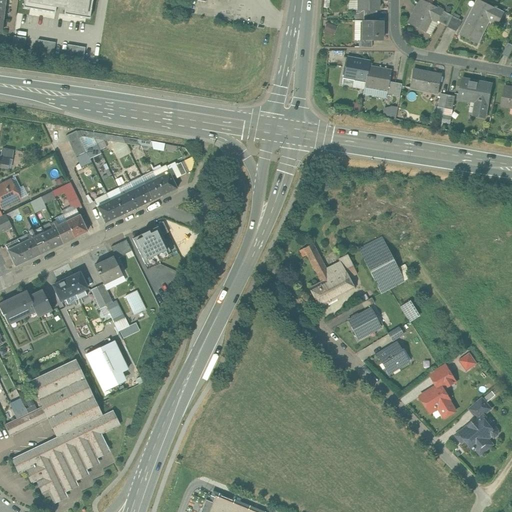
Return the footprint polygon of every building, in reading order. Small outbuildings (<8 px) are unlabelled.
[(29,0),(28,9),(55,13),(57,3),(66,4),(64,15),(86,18),(89,0),(29,0)] [(378,0),(358,0),(358,10),(360,10),(364,10),(377,10),(378,10),(378,0)] [(425,2),(420,0),(419,0),(408,23),(425,32),(431,19),(437,22),(442,11),(425,2)] [(469,39),(488,4),(486,3),(479,0),(478,0),(461,35),(469,39)] [(488,4),(469,39),(477,44),(489,20),(498,25),(504,12),(488,4)] [(452,16),(442,11),(437,22),(447,27),(452,16)] [(462,21),(452,16),(447,27),(457,31),(462,21)] [(364,21),(363,21),(363,40),(363,41),(372,41),(382,42),(382,21),(377,21),(364,21)] [(337,26),(328,23),(324,31),(334,35),(337,26)] [(26,37),(14,35),(13,46),(25,47),(26,37)] [(56,42),(38,39),(37,49),(54,52),(56,42)] [(511,51),(511,44),(509,43),(503,55),(509,58),(511,51)] [(85,47),(68,44),(66,54),(83,58),(85,47)] [(338,52),(329,50),(326,65),(335,67),(338,52)] [(369,62),(347,57),(343,77),(342,83),(343,84),(352,86),(353,85),(354,79),(366,81),(368,67),(369,62)] [(391,71),(368,67),(366,81),(365,86),(387,90),(387,91),(389,82),(391,71)] [(442,76),(413,70),(410,88),(438,94),(442,76)] [(491,85),(464,80),(460,98),(478,102),(475,114),(484,116),(484,117),(485,118),(489,98),(490,98),(491,97),(489,96),(491,85)] [(395,83),(389,82),(387,91),(387,90),(386,93),(393,95),(395,83)] [(402,84),(395,83),(393,95),(399,96),(402,84)] [(511,88),(505,87),(502,105),(511,107),(511,88)] [(447,95),(441,94),(438,107),(445,108),(447,95)] [(361,105),(353,103),(350,111),(359,114),(361,105)] [(395,106),(383,106),(382,115),(395,116),(395,106)] [(76,130),(66,136),(68,141),(79,136),(76,130)] [(122,138),(107,135),(110,141),(125,143),(122,138)] [(79,136),(68,141),(71,146),(82,141),(79,136)] [(137,140),(122,138),(125,143),(140,146),(137,140)] [(151,142),(137,140),(140,146),(142,149),(148,149),(148,147),(153,147),(151,142)] [(82,141),(71,146),(73,152),(84,147),(82,141)] [(125,144),(115,148),(118,157),(128,153),(125,144)] [(84,147),(73,152),(76,157),(87,152),(84,147)] [(13,152),(2,150),(0,158),(9,159),(12,160),(13,152)] [(0,158),(0,157),(0,166),(7,168),(9,159),(0,158)] [(189,171),(184,161),(180,162),(185,173),(189,171)] [(175,165),(176,165),(174,162),(166,166),(171,176),(174,174),(176,178),(180,176),(175,165)] [(185,173),(180,162),(176,165),(175,165),(180,176),(185,173)] [(171,176),(166,166),(153,172),(164,195),(177,188),(173,180),(176,179),(176,178),(174,174),(171,176)] [(164,195),(153,172),(142,178),(145,184),(152,200),(164,195)] [(11,180),(0,185),(0,206),(1,208),(20,199),(20,198),(17,199),(13,191),(16,189),(11,180)] [(78,198),(70,183),(64,186),(71,201),(78,198)] [(145,184),(133,189),(141,206),(152,200),(145,184)] [(133,189),(122,195),(129,211),(141,206),(133,189)] [(51,193),(41,197),(43,201),(53,196),(51,193)] [(122,195),(110,201),(118,217),(129,211),(122,195)] [(41,197),(31,202),(33,206),(43,201),(41,197)] [(110,201),(97,207),(105,223),(118,217),(110,201)] [(29,203),(18,209),(20,214),(22,218),(34,212),(29,203)] [(18,209),(6,215),(8,220),(20,214),(18,209)] [(77,211),(74,209),(63,215),(66,221),(74,238),(87,231),(77,211)] [(6,215),(0,218),(0,232),(12,227),(8,220),(6,215)] [(74,238),(66,221),(58,226),(56,221),(53,223),(63,243),(68,241),(67,241),(74,238)] [(63,243),(53,223),(50,224),(52,228),(44,233),(51,249),(58,245),(58,246),(63,243)] [(144,267),(166,257),(157,238),(166,234),(161,225),(156,228),(156,231),(133,242),(144,267)] [(44,233),(35,237),(33,233),(30,234),(40,255),(45,252),(44,252),(51,249),(44,233)] [(29,240),(21,244),(28,260),(35,257),(40,255),(30,234),(27,236),(29,240)] [(382,238),(359,249),(381,293),(404,281),(404,280),(397,268),(382,238)] [(126,240),(111,247),(116,258),(131,250),(126,240)] [(21,244),(8,250),(15,266),(28,260),(21,244)] [(326,268),(313,244),(304,249),(317,273),(326,268)] [(358,273),(348,254),(339,259),(340,261),(349,278),(358,273)] [(112,257),(95,265),(94,265),(102,281),(120,272),(121,275),(122,274),(113,256),(112,257)] [(326,268),(317,273),(321,282),(323,281),(333,300),(355,288),(349,278),(340,261),(326,268)] [(411,277),(405,264),(397,268),(404,280),(411,277)] [(79,273),(68,278),(75,294),(87,288),(79,273)] [(68,278),(53,286),(57,293),(56,294),(59,299),(60,299),(61,301),(75,294),(68,278)] [(321,282),(310,288),(319,307),(333,300),(323,281),(321,282)] [(110,297),(103,284),(104,283),(103,283),(97,287),(103,300),(110,297)] [(103,300),(97,287),(90,289),(100,309),(106,306),(103,300)] [(136,290),(125,296),(134,315),(141,312),(146,310),(136,290)] [(29,296),(35,311),(38,316),(44,314),(43,313),(51,310),(42,291),(33,295),(29,296)] [(35,311),(29,296),(26,292),(15,297),(14,297),(10,299),(0,304),(0,308),(4,315),(8,324),(16,320),(28,314),(35,311)] [(123,318),(115,301),(113,302),(110,297),(103,300),(106,306),(114,322),(123,318)] [(372,297),(362,303),(365,308),(375,303),(372,297)] [(410,300),(400,307),(410,322),(420,316),(410,300)] [(371,308),(348,320),(358,339),(381,327),(371,308)] [(149,317),(146,310),(141,312),(145,319),(149,317)] [(128,326),(123,318),(114,322),(118,330),(120,330),(128,326)] [(150,319),(145,322),(150,331),(153,324),(150,319)] [(128,326),(120,330),(124,337),(139,330),(136,322),(128,326)] [(400,327),(389,334),(389,333),(388,333),(392,341),(393,340),(404,333),(400,327)] [(123,372),(128,370),(115,341),(85,355),(99,384),(123,372)] [(410,363),(397,342),(396,342),(397,343),(378,354),(378,353),(377,354),(389,375),(390,374),(389,371),(400,365),(401,366),(408,362),(409,363),(410,363)] [(469,354),(459,361),(466,371),(476,364),(469,354)] [(101,416),(74,360),(31,381),(43,407),(48,417),(48,418),(52,416),(61,435),(13,458),(20,473),(27,469),(33,483),(38,480),(44,493),(48,492),(53,502),(66,495),(64,490),(77,484),(74,479),(87,472),(85,467),(98,461),(95,456),(109,450),(101,434),(117,426),(110,412),(101,416)] [(446,366),(430,375),(435,382),(450,373),(446,366)] [(127,381),(123,372),(99,384),(103,392),(127,381)] [(450,373),(435,382),(437,386),(429,391),(421,396),(420,396),(430,413),(431,412),(430,410),(436,406),(441,409),(446,416),(444,417),(444,418),(455,411),(449,401),(451,401),(444,389),(456,382),(450,373)] [(482,399),(470,409),(477,419),(484,415),(491,409),(482,399)] [(511,405),(507,400),(499,407),(506,414),(511,408),(511,405)] [(43,407),(36,410),(41,421),(48,417),(43,407)] [(41,421),(36,410),(29,413),(34,424),(41,421)] [(29,413),(22,417),(27,428),(34,424),(29,413)] [(484,415),(477,419),(461,433),(460,432),(456,435),(462,443),(465,440),(474,450),(475,450),(477,448),(481,449),(487,444),(487,439),(489,438),(490,437),(495,437),(498,434),(498,430),(496,427),(492,427),(491,427),(485,420),(487,419),(484,415)] [(22,417),(11,422),(17,432),(27,428),(22,417)] [(17,432),(11,422),(5,425),(10,436),(17,432)] [(477,448),(475,450),(481,456),(494,445),(489,438),(487,439),(487,444),(481,449),(477,448)] [(235,500),(235,501),(234,501),(233,502),(212,494),(209,501),(206,499),(200,511),(257,511),(256,511),(257,510),(255,510),(256,509),(253,508),(253,509),(252,508),(251,510),(238,504),(238,503),(237,502),(237,501),(235,500)]
